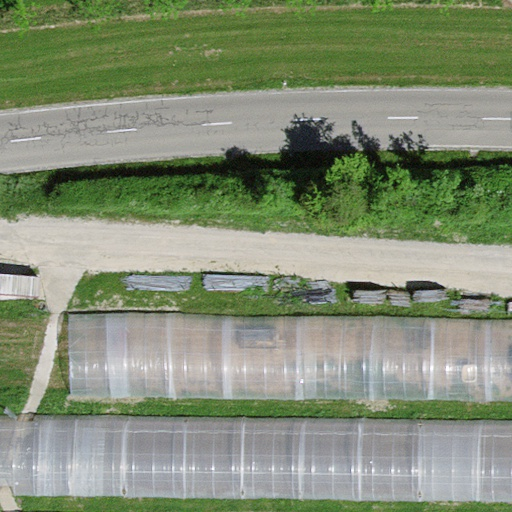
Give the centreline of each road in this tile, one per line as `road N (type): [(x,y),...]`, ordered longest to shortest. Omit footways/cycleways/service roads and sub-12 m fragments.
road 1 (unclassified): [(0,144),(184,124),(511,122)]
road 2 (track): [(511,257),(0,238)]
